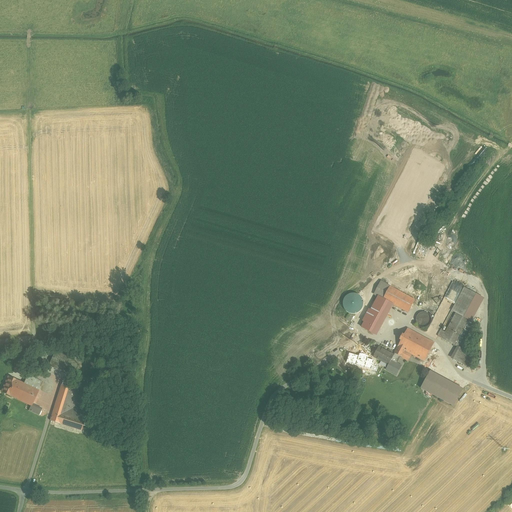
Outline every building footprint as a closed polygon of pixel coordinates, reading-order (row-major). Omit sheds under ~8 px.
[(432,235),(422,252),(429,256),(438,238),(432,235)] [(422,261),(412,283),(433,291),(442,269),(422,261)] [(386,294),(369,327),(380,333),(397,300),(414,309),(419,301),(442,313),(447,304),(399,279),(396,285),(387,281),(381,291),(386,294)] [(483,290),(472,284),(460,307),(472,313),(483,290)] [(348,314),(345,319),(350,322),(353,316),(353,314),(358,313),(361,307),(359,297),(353,293),(345,295),(342,301),(344,311),(348,314)] [(431,315),(418,312),(415,325),(427,328),(431,315)] [(465,312),(449,337),(472,348),(485,322),(465,312)] [(442,341),(414,326),(401,350),(409,354),(412,348),(432,359),(442,341)] [(408,355),(385,344),(380,355),(402,366),(408,355)] [(456,346),(449,358),(457,362),(464,350),(456,346)] [(430,371),(421,389),(453,406),(462,389),(430,371)] [(17,381),(11,396),(31,405),(32,406),(32,405),(42,382),(27,375),(24,384),(17,381)] [(11,396),(17,381),(8,377),(2,392),(11,396)] [(61,385),(50,421),(82,430),(88,412),(74,408),(79,391),(61,385)] [(32,406),(31,405),(29,410),(39,415),(42,409),(32,405),(32,406)]
